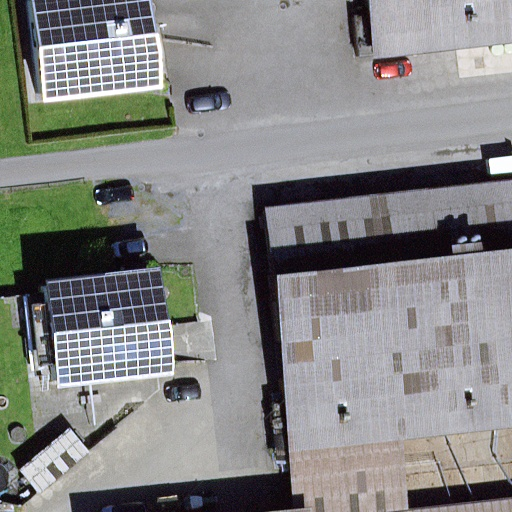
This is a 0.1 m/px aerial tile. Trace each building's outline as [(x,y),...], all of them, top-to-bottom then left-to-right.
[(146,0),(31,0),(39,101),(154,92),(146,0)] [(511,0),(377,0),(383,54),(511,41),(511,0)] [(511,190),(273,214),(290,453),(399,444),(511,434),(511,190)] [(162,266),(34,277),(44,392),(172,381),(162,266)] [(295,511),(511,511),(511,498),(405,508),(399,444),(290,453),(295,511)]
